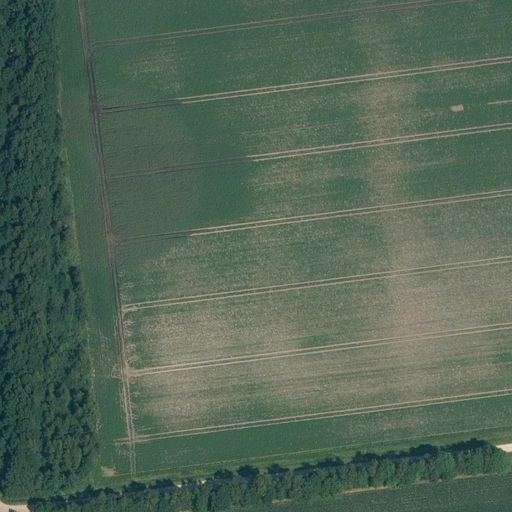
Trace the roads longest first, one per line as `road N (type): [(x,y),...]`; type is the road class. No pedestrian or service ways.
road 1 (track): [(511,446),(0,507)]
road 2 (track): [(0,297),(15,0)]
